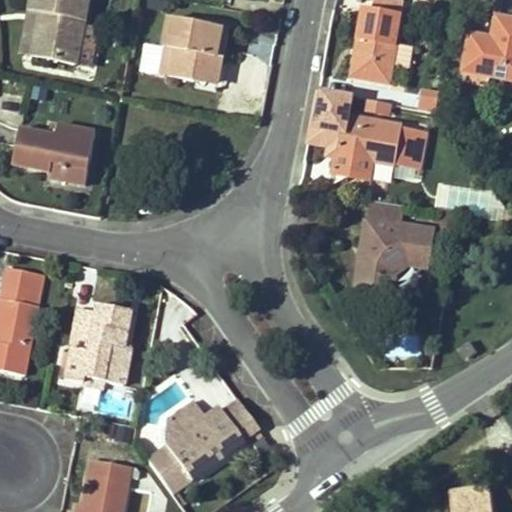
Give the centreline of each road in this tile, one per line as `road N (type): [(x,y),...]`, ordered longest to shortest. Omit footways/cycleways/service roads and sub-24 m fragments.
road 1 (residential): [(189,250),(331,466)]
road 2 (residential): [(366,435),(231,222)]
road 3 (residential): [(231,222),(271,195),(308,0)]
road 4 (residential): [(0,228),(189,250)]
road 5 (unclassified): [(366,435),(437,409),(511,355)]
